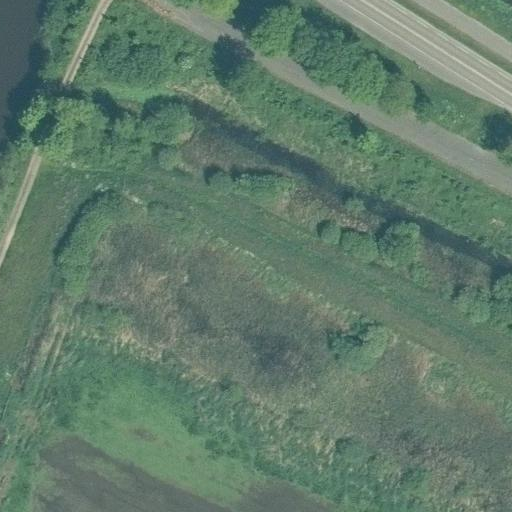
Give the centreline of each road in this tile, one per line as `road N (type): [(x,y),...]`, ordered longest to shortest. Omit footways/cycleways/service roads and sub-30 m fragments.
road 1 (unclassified): [(511,182),(169,0)]
road 2 (track): [(104,0),(0,237)]
road 3 (secondary): [(511,93),(363,0)]
